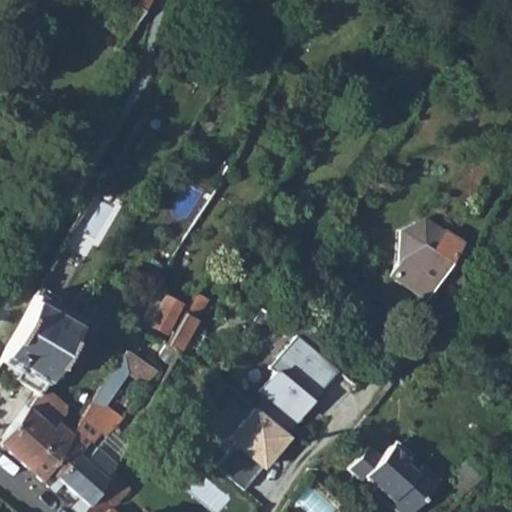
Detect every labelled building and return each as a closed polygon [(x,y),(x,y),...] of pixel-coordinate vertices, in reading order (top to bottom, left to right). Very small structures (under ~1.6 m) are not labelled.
[(150,0),(123,0),(143,12),(145,9),(150,0)] [(386,270),(421,294),(456,240),(419,214),(392,223),(397,254),(386,270)] [(30,304),(30,305),(22,318),(0,356),(0,360),(18,372),(14,378),(38,393),(44,383),(66,349),(95,295),(96,294),(87,289),(83,295),(48,273),(30,304)] [(166,335),(184,301),(167,291),(149,325),(166,335)] [(179,355),(198,318),(188,312),(170,346),(172,348),(175,351),(179,355)] [(264,395),(254,407),(289,435),(303,418),(299,415),(309,401),(313,405),(324,391),(322,389),(339,369),(321,355),(294,335),(268,367),(274,371),(258,390),(264,395)] [(162,356),(172,368),(179,355),(175,351),(172,348),(170,346),(168,346),(162,356)] [(159,371),(126,352),(118,365),(150,383),(159,371)] [(0,443),(41,480),(47,470),(76,428),(60,412),(70,402),(44,383),(38,393),(27,407),(0,441),(0,443)] [(124,418),(94,400),(76,428),(47,470),(56,478),(96,432),(103,437),(124,418)] [(215,466),(243,489),(289,435),(254,407),(228,438),(234,443),(215,466)] [(76,511),(84,511),(108,479),(86,461),(96,450),(99,451),(108,440),(103,437),(96,432),(56,478),(48,486),(55,492),(62,483),(79,498),(71,507),(76,511)] [(406,455),(390,441),(379,453),(368,443),(347,464),(399,511),(405,511),(439,476),(422,462),(415,469),(403,458),(406,455)] [(99,451),(96,450),(86,461),(108,479),(116,466),(99,451)] [(467,486),(484,469),(468,452),(451,468),(458,476),(467,486)] [(147,511),(145,510),(143,511),(136,511),(121,498),(137,473),(119,461),(116,466),(108,479),(84,511),(147,511)] [(56,478),(47,470),(41,480),(48,487),(56,478)] [(456,497),(467,486),(458,476),(447,487),(456,497)]
